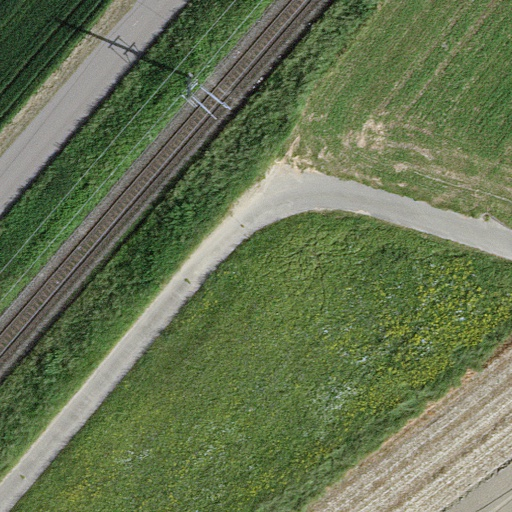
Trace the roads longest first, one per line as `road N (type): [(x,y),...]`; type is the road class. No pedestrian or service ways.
road 1 (track): [(0,502),(215,246),(260,211),(297,198),(348,196),(511,249)]
road 2 (unclassified): [(0,187),(163,0)]
